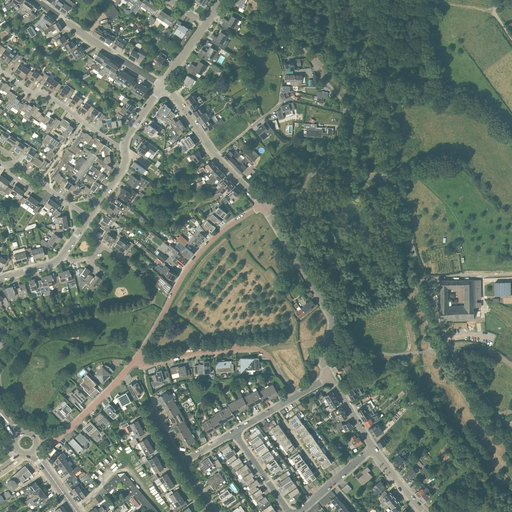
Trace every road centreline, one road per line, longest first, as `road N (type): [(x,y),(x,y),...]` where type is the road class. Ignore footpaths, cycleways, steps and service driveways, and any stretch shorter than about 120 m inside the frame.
road 1 (unclassified): [(135,359),(197,255),(263,208)]
road 2 (unclassified): [(426,281),(391,180),(376,176),(305,196)]
road 3 (unclassified): [(330,376),(323,354),(331,324),(263,208)]
road 4 (residential): [(305,196),(305,178),(347,154),(345,107),(306,54)]
road 5 (unclassified): [(507,426),(445,340),(426,281)]
road 6 (residential): [(161,87),(36,0)]
road 7 (residential): [(274,363),(249,348),(147,365),(135,359)]
road 8 (residential): [(124,146),(0,72)]
road 9 (residential): [(49,442),(135,359)]
